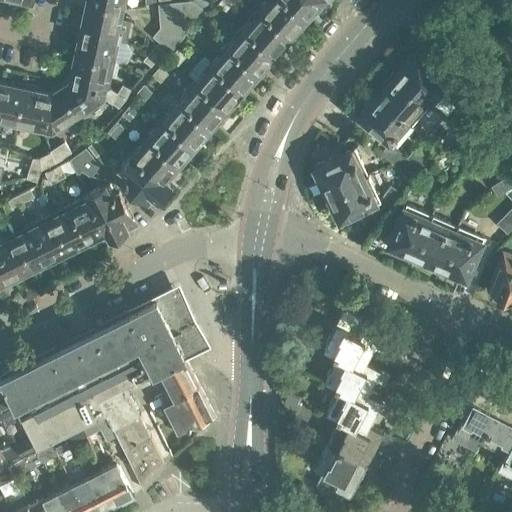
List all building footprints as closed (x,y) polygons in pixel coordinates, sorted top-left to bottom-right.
[(82,23),(81,30),(89,32),(116,38),(128,40),(132,19),(121,17),(123,5),(97,0),(87,0),(85,9),(85,12),(82,13),(81,22),(82,23)] [(178,0),(160,2),(160,14),(192,11),(189,9),(188,0),(178,0)] [(188,0),(189,9),(192,11),(195,14),(202,6),(195,0),(188,0)] [(234,0),(221,0),(219,2),(227,9),(234,0)] [(262,0),(259,4),(275,17),(275,20),(278,23),(280,22),(292,33),(298,26),(301,27),(308,19),(307,16),(308,15),(296,4),(294,5),(291,2),(290,2),(290,0),(262,0)] [(290,0),(290,2),(291,2),(294,5),(296,4),(308,15),(314,8),(317,9),(324,1),(324,0),(290,0)] [(258,37),(263,41),(265,39),(277,50),(282,45),(285,45),(292,37),(291,34),(292,33),(280,22),(278,23),(275,20),(275,17),(259,4),(244,21),(260,35),(258,37)] [(161,27),(169,28),(169,26),(169,25),(187,23),(195,14),(192,11),(160,14),(161,27)] [(277,50),(265,39),(263,41),(258,37),(260,35),(244,21),(228,40),(244,53),(242,56),(246,59),(248,58),(261,69),(267,62),(270,63),(277,55),(276,51),(277,50)] [(184,34),(187,23),(169,25),(169,26),(169,28),(168,30),(184,34)] [(168,30),(169,28),(161,27),(153,35),(171,49),(184,34),(168,30)] [(89,32),(81,30),(79,38),(77,39),(74,51),(112,60),(116,38),(89,32)] [(228,40),(212,58),(227,72),(226,74),(226,75),(228,76),(229,78),(232,76),(244,88),(251,81),(254,81),(261,73),(260,70),(261,69),(248,58),(246,59),(242,56),(244,53),(228,40)] [(158,42),(151,50),(159,58),(166,49),(158,42)] [(397,71),(430,100),(451,75),(429,57),(430,55),(431,53),(431,51),(431,50),(430,48),(430,47),(428,46),(427,45),(425,44),(423,45),(422,45),(420,46),(419,46),(414,52),(412,51),(401,63),(403,64),(397,71)] [(178,49),(171,57),(179,64),(186,56),(178,49)] [(152,66),(159,58),(151,50),(144,59),(152,66)] [(74,65),(72,72),(85,76),(89,81),(106,85),(112,60),(74,51),(72,63),(74,65)] [(227,72),(212,58),(205,54),(191,69),(195,72),(193,74),(211,89),(211,92),(215,97),(218,96),(229,105),(234,99),(237,100),(244,92),(243,89),(244,88),(232,76),(229,78),(228,76),(226,75),(226,74),(227,72)] [(169,73),(161,66),(153,74),(161,81),(169,73)] [(126,99),(127,97),(118,91),(118,92),(106,85),(89,81),(85,76),(72,72),(70,79),(68,78),(60,84),(72,103),(79,114),(103,98),(112,104),(113,102),(119,107),(126,99)] [(398,109),(412,122),(419,128),(428,119),(420,112),(430,100),(416,88),(412,89),(409,86),(408,82),(397,72),(395,73),(393,72),(383,83),(385,85),(378,93),(390,103),(390,107),(394,110),(398,109)] [(195,77),(180,95),(196,109),(195,111),(199,114),(201,113),(213,124),(219,117),(222,118),(229,109),(228,106),(229,105),(218,96),(215,97),(211,92),(211,89),(193,74),(193,75),(195,77)] [(0,98),(0,116),(18,120),(25,83),(13,80),(11,82),(4,80),(0,98)] [(25,83),(18,120),(44,125),(48,109),(42,102),(45,89),(38,88),(36,85),(25,83)] [(52,91),(45,89),(42,102),(48,109),(44,125),(58,128),(79,114),(72,103),(60,84),(53,89),(52,91)] [(123,84),(118,91),(127,97),(131,88),(123,84)] [(138,91),(146,98),(152,91),(144,84),(138,91)] [(367,106),(360,114),(362,116),(361,118),(367,122),(390,142),(381,152),(409,176),(418,166),(427,161),(415,150),(408,158),(392,144),(412,122),(398,109),(394,110),(390,107),(390,103),(378,93),(377,94),(375,93),(365,105),(367,106)] [(206,136),(213,128),(212,125),(213,124),(201,113),(199,114),(195,111),(196,109),(180,95),(163,114),(165,115),(165,114),(179,127),(179,129),(179,130),(181,131),(183,133),(185,132),(197,142),(202,135),(206,136)] [(131,105),(124,113),(132,120),(138,112),(131,105)] [(452,113),(457,128),(466,124),(469,134),(480,127),(472,106),(452,113)] [(124,113),(109,131),(117,139),(132,120),(124,113)] [(163,114),(146,133),(147,134),(149,133),(164,145),(163,147),(163,149),(165,151),(167,151),(168,150),(180,160),(186,154),(190,154),(197,146),(196,143),(197,142),(185,132),(183,133),(181,131),(179,130),(179,129),(179,127),(165,114),(165,115),(163,114)] [(146,133),(131,150),(148,164),(146,167),(150,170),(153,169),(164,179),(165,179),(170,172),(173,173),(180,165),(179,162),(180,160),(168,150),(167,151),(165,151),(163,149),(163,147),(164,145),(149,133),(147,134),(146,133)] [(492,159),(477,133),(461,142),(475,165),(492,159)] [(370,153),(376,146),(365,137),(359,144),(370,153)] [(98,139),(90,145),(97,156),(106,150),(98,139)] [(57,162),(51,150),(47,140),(35,145),(39,156),(42,156),(42,170),(57,162)] [(64,141),(51,150),(57,162),(72,152),(64,141)] [(70,158),(74,168),(78,176),(81,171),(90,177),(99,165),(85,147),(70,158)] [(318,177),(325,193),(366,173),(354,147),(324,161),(317,162),(317,165),(315,166),(320,176),(318,177)] [(171,184),(165,179),(164,179),(153,169),(150,170),(146,167),(148,164),(131,150),(117,167),(128,176),(124,180),(148,201),(154,195),(158,198),(171,184)] [(33,158),(30,167),(41,171),(42,170),(42,156),(39,156),(40,158),(33,158)] [(74,168),(70,158),(53,167),(59,180),(66,176),(64,172),(74,168)] [(41,171),(30,167),(27,178),(38,181),(41,171)] [(59,180),(53,167),(44,172),(50,184),(59,180)] [(366,173),(325,193),(333,209),(335,208),(340,218),(379,199),(366,173)] [(511,178),(511,176),(495,186),(500,195),(511,186),(511,178)] [(115,191),(111,183),(90,194),(107,229),(110,236),(128,227),(126,223),(134,219),(120,189),(115,191)] [(389,201),(398,189),(390,183),(381,194),(389,201)] [(29,189),(21,194),(24,201),(33,196),(29,189)] [(21,194),(9,200),(12,207),(24,201),(21,194)] [(100,232),(107,229),(90,194),(72,203),(89,237),(92,238),(100,235),(100,232)] [(398,250),(414,257),(433,214),(405,202),(393,232),(388,236),(388,240),(390,241),(389,243),(399,247),(398,250)] [(53,212),(72,249),(82,244),(82,241),(89,237),(72,203),(53,212)] [(511,203),(496,220),(507,231),(511,225),(511,203)] [(72,249),(53,212),(35,220),(39,227),(53,255),(58,252),(61,254),(72,249)] [(431,261),(440,265),(457,224),(433,214),(414,257),(429,263),(431,261)] [(39,227),(35,220),(17,230),(24,245),(35,267),(45,261),(45,259),(53,255),(39,227)] [(484,236),(457,224),(440,265),(442,266),(441,268),(456,275),(457,272),(467,277),(484,236)] [(24,245),(17,230),(0,237),(0,243),(15,274),(21,271),(23,273),(35,267),(24,245)] [(0,284),(8,280),(9,277),(15,274),(0,243),(0,284)] [(490,289),(511,298),(511,252),(505,250),(490,289)] [(180,285),(157,297),(171,326),(184,351),(185,354),(186,355),(186,356),(187,358),(211,346),(180,285)] [(132,309),(124,313),(138,343),(171,326),(157,297),(132,309)] [(323,347),(337,354),(342,345),(367,358),(373,347),(383,352),(389,339),(366,327),(370,319),(368,318),(369,318),(348,307),(346,306),(338,322),(337,321),(323,347)] [(54,348),(0,375),(17,408),(22,418),(30,433),(31,436),(38,450),(50,443),(66,435),(82,426),(83,426),(106,414),(99,401),(98,399),(126,385),(153,372),(138,343),(124,313),(78,336),(80,338),(70,343),(69,342),(63,345),(64,346),(55,350),(54,348)] [(171,326),(138,343),(153,372),(160,369),(186,355),(185,354),(184,351),(171,326)] [(390,371),(367,358),(342,345),(337,354),(325,378),(339,386),(344,377),(368,390),(374,378),(384,383),(390,371)] [(186,355),(160,369),(170,391),(162,395),(165,402),(173,398),(200,384),(187,358),(186,356),(186,355)] [(458,425),(452,435),(477,448),(483,438),(508,389),(500,385),(495,395),(483,388),(488,379),(476,372),(463,398),(459,396),(455,403),(457,409),(464,413),(458,425)] [(0,375),(0,374),(0,409),(3,415),(8,425),(22,418),(17,408),(0,375)] [(393,403),(368,390),(344,377),(339,386),(326,410),(340,417),(345,408),(370,421),(376,409),(386,415),(393,403)] [(173,398),(165,402),(172,415),(169,417),(178,432),(189,426),(190,427),(215,414),(200,384),(173,398)] [(126,387),(99,401),(106,414),(111,423),(111,424),(113,428),(141,415),(126,387)] [(511,390),(508,389),(483,438),(506,450),(511,438),(511,403),(511,400),(511,390)] [(345,408),(340,417),(328,441),(377,466),(381,458),(371,453),(378,441),(387,447),(394,434),(370,421),(345,408)] [(106,414),(83,426),(88,435),(101,428),(107,440),(117,435),(113,428),(111,424),(111,423),(106,414)] [(141,415),(113,428),(117,435),(117,436),(124,448),(151,434),(141,415)] [(82,426),(66,435),(70,443),(88,435),(83,426),(82,426)] [(151,434),(124,448),(144,488),(166,463),(151,434)] [(66,435),(50,443),(57,455),(72,447),(70,443),(66,435)] [(31,436),(16,443),(23,457),(38,450),(31,436)] [(511,438),(506,450),(498,465),(511,471),(511,438)] [(340,488),(360,498),(367,486),(357,481),(363,469),(373,474),(377,466),(328,441),(315,465),(323,469),(315,483),(336,495),(340,488)] [(1,449),(0,449),(8,464),(9,464),(23,457),(16,443),(15,443),(2,450),(1,449)] [(50,443),(38,450),(44,461),(57,455),(50,443)] [(38,450),(23,457),(29,469),(44,461),(38,450)] [(23,457),(9,464),(15,476),(29,469),(23,457)] [(117,461),(102,468),(118,501),(134,493),(117,461)] [(0,468),(0,483),(15,476),(9,464),(8,464),(0,468)] [(118,501),(102,468),(102,467),(87,475),(100,500),(104,508),(118,501)] [(87,475),(72,482),(87,511),(96,511),(104,508),(100,500),(87,475)] [(61,497),(68,511),(87,511),(72,482),(57,489),(61,497)] [(57,489),(43,497),(50,511),(68,511),(61,497),(57,489)] [(28,504),(29,505),(32,511),(50,511),(43,497),(28,504)] [(333,511),(333,503),(317,504),(317,511),(333,511)]
